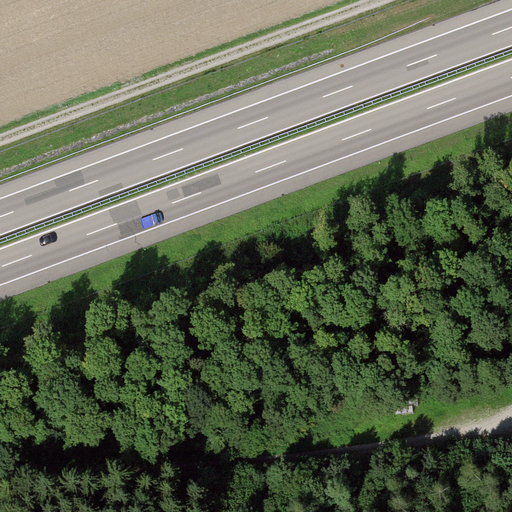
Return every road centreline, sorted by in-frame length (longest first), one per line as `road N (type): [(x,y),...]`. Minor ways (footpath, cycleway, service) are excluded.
road 1 (motorway): [(511,28),(0,218)]
road 2 (motorway): [(0,268),(511,78)]
road 3 (track): [(511,435),(0,491)]
road 4 (track): [(0,146),(407,0)]
